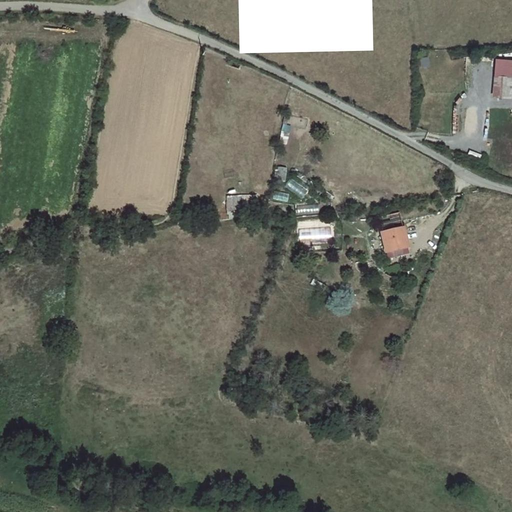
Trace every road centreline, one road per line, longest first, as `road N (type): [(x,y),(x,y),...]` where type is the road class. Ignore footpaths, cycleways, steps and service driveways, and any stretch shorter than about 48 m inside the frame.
road 1 (residential): [(138,17),(315,93),(478,181),(511,189)]
road 2 (unclassified): [(138,17),(114,9),(0,8)]
